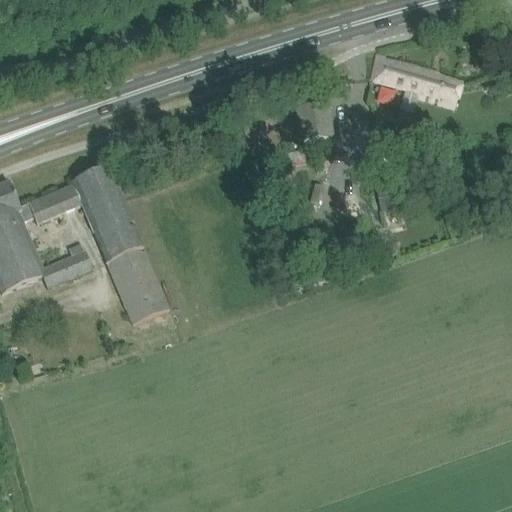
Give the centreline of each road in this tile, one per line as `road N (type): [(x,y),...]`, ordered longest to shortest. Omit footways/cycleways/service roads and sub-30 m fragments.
road 1 (primary): [(21,133),(117,94),(443,0)]
road 2 (unclassified): [(0,87),(263,0)]
